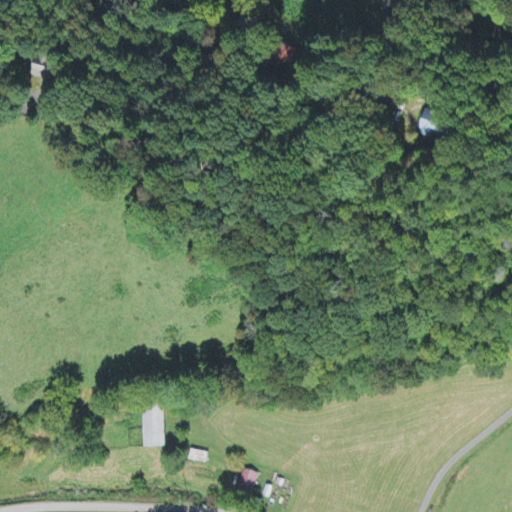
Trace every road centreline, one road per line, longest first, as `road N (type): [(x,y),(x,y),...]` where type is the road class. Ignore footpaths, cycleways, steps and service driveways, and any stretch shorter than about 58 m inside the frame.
road 1 (residential): [(196,0),(204,30),(221,38),(263,23),(264,0),(388,4),(391,120),(383,141),(333,171),(282,186),(197,159),(125,170),(101,158),(81,130),(0,99)]
road 2 (residential): [(363,511),(351,389),(405,183),(484,80),(511,19)]
road 3 (residential): [(197,509),(0,511)]
